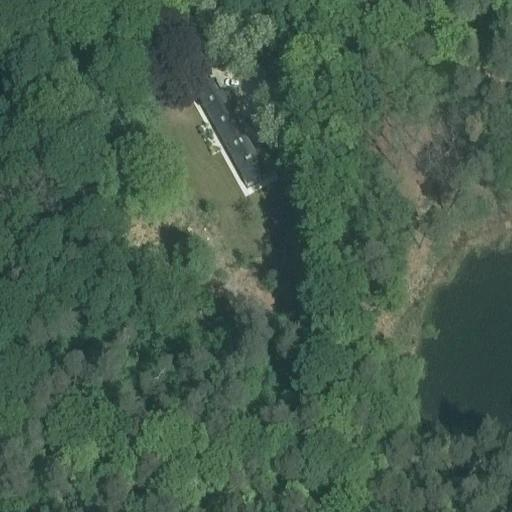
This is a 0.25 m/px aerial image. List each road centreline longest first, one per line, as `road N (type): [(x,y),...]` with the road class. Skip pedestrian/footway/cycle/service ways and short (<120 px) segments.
road 1 (unclassified): [(348,511),(321,71)]
road 2 (unclassified): [(321,71),(511,40)]
